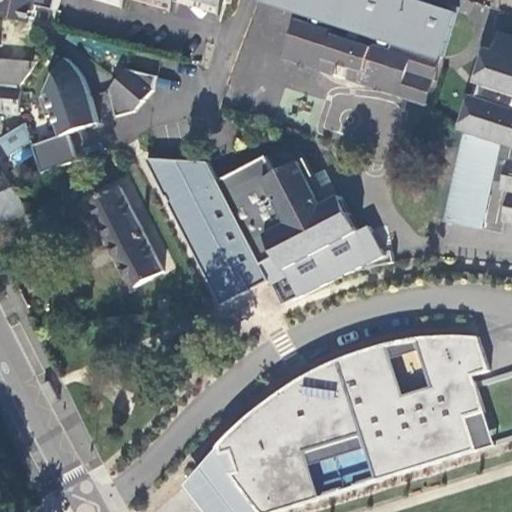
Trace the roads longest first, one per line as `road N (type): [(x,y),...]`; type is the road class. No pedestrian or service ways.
road 1 (tertiary): [(94,511),(0,336)]
road 2 (unknown): [(220,68),(383,122)]
